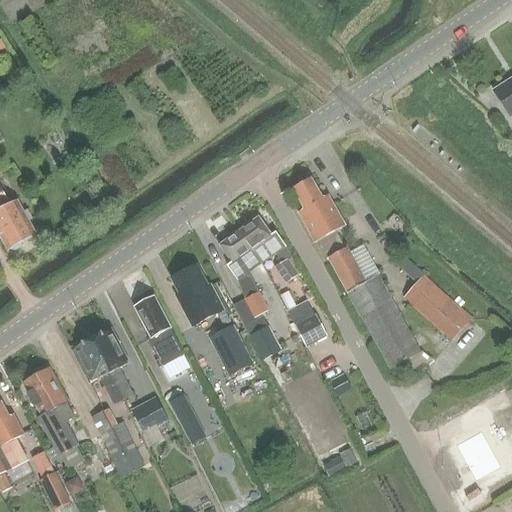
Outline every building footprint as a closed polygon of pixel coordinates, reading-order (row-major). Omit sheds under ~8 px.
[(511,79),(493,91),(508,117),(511,114),(511,79)] [(315,244),(316,243),(327,263),(330,262),(389,370),(419,353),(358,243),(344,251),(334,234),(345,228),(328,197),(322,200),(310,180),(292,190),(303,210),(298,213),(315,244)] [(0,240),(6,251),(34,236),(16,202),(0,210),(0,204),(7,201),(0,188),(0,240)] [(284,247),(283,246),(275,233),(271,236),(259,218),(239,232),(260,264),(284,247)] [(247,273),(260,264),(239,232),(219,246),(231,263),(226,266),(237,281),(247,273)] [(281,264),(275,268),(285,284),(298,277),(302,274),(286,249),(276,256),(281,264)] [(451,343),(472,320),(405,260),(397,269),(416,285),(403,300),(451,343)] [(216,314),(223,311),(210,286),(207,288),(196,267),(171,280),(179,295),(176,297),(192,327),(216,314)] [(247,273),(237,281),(244,300),(258,292),(247,273)] [(254,318),(268,311),(258,292),(244,300),(254,318)] [(168,353),(179,348),(153,298),(134,308),(151,340),(159,336),(168,353)] [(296,307),(286,312),(306,349),(327,338),(315,316),(304,321),(296,307)] [(223,311),(216,314),(223,328),(230,324),(223,311)] [(268,328),(250,337),(252,340),(263,361),(281,352),(268,328)] [(123,401),(132,396),(118,369),(128,364),(110,330),(91,339),(123,401)] [(151,340),(148,341),(158,361),(162,368),(163,368),(183,357),(184,357),(179,348),(168,353),(159,336),(151,340)] [(113,406),(123,401),(91,339),(72,349),(90,384),(100,379),(113,406)] [(241,341),(216,354),(229,378),(253,365),(241,341)] [(183,357),(163,368),(169,380),(190,369),(183,357)] [(37,418),(59,459),(79,447),(66,424),(75,420),(67,405),(69,404),(49,369),(24,383),(30,393),(27,395),(34,407),(36,406),(42,416),(37,418)] [(343,376),(328,384),(336,399),(351,391),(343,376)] [(183,397),(169,404),(176,416),(190,408),(183,397)] [(158,402),(134,414),(144,435),(169,423),(158,402)] [(16,441),(24,437),(16,421),(11,423),(1,403),(0,404),(0,449),(0,491),(2,495),(12,490),(4,475),(28,463),(16,441)] [(103,413),(92,418),(101,436),(112,430),(103,413)] [(365,413),(354,418),(360,433),(371,429),(365,413)] [(112,430),(101,436),(115,464),(122,479),(143,468),(135,453),(121,425),(112,430)] [(485,434),(459,447),(478,483),(503,470),(485,434)] [(353,454),(340,461),(345,471),(358,464),(353,454)] [(42,481),(39,483),(54,511),(71,503),(56,474),(54,475),(45,455),(39,458),(49,478),(42,481)] [(339,459),(322,467),(328,479),(345,471),(340,461),(339,459)] [(77,479),(65,485),(71,497),(83,491),(77,479)]
